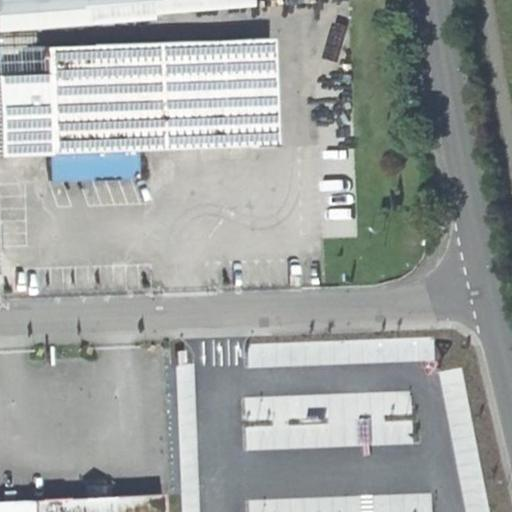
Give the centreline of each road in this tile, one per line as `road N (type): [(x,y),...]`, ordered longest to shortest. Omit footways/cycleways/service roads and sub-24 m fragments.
road 1 (residential): [(503,289),(426,303),(0,321)]
road 2 (primary): [(503,289),(445,0)]
